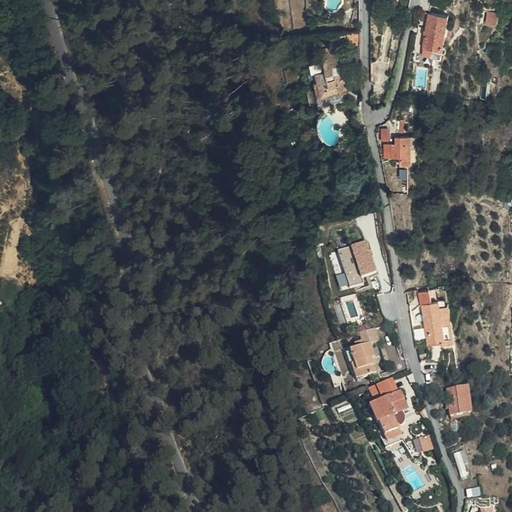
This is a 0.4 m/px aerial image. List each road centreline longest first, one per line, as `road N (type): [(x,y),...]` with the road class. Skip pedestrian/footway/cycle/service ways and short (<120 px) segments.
road 1 (residential): [(50,0),(113,191),(172,443),(197,511)]
road 2 (residential): [(370,110),(414,355),(457,485),(458,511)]
road 3 (residential): [(370,110),(387,117),(398,97),(422,0)]
